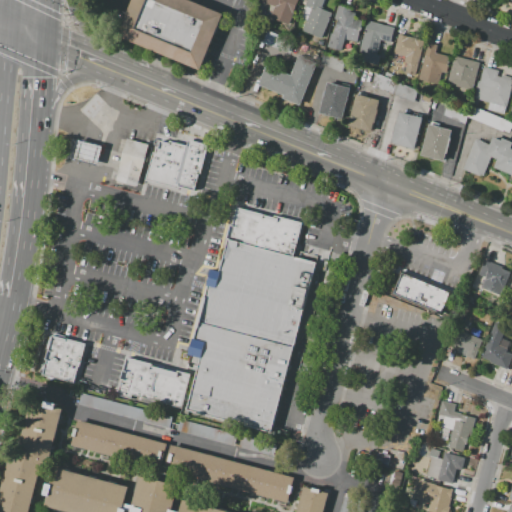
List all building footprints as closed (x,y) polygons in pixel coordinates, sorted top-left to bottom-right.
[(132,0),(186,0),(223,15),(199,71),(117,37),(132,0)] [(263,0),(263,2),(275,6),(271,17),(289,23),(297,0),(263,0)] [(307,0),(322,0),(320,9),(331,13),(322,39),(301,32),(305,20),(301,18),(307,0)] [(336,4),(351,8),(350,12),(356,14),(354,19),(362,21),(356,42),(344,38),(340,52),(325,48),(330,33),(331,33),(333,27),(335,28),(337,20),(332,19),(336,4)] [(367,21),(394,27),(390,45),(380,43),(378,55),(380,56),(378,66),(357,61),(367,21)] [(398,34),(424,40),(415,77),(403,74),(406,63),(403,62),(405,57),(393,54),(398,34)] [(426,42),(437,45),(435,53),(450,57),(446,74),(440,73),(438,84),(417,79),(426,42)] [(257,86),(264,67),(290,77),(299,54),(316,60),(300,104),(282,97),(283,95),(257,86)] [(454,56),(478,62),(471,93),(446,87),(454,56)] [(483,67),(497,70),(496,76),(500,77),(500,75),(510,78),(509,80),(511,80),(511,84),(506,106),(475,99),(483,67)] [(413,102),(418,91),(374,73),(370,84),(413,102)] [(327,83),(349,89),(341,119),(318,113),(327,83)] [(356,94),(379,101),(370,132),(348,126),(356,94)] [(466,117),(507,132),(511,122),(470,107),(468,114),(445,106),(442,115),(464,123),(466,117)] [(399,111),(422,117),(414,149),(391,143),(393,134),(392,134),(396,120),(397,121),(399,111)] [(428,124),(451,130),(443,161),(420,156),(428,124)] [(492,137),(501,141),(502,139),(511,143),(510,148),(511,148),(511,175),(493,168),(496,160),(490,157),(482,178),(462,169),(474,138),(489,144),(492,137)] [(157,138),(185,145),(186,139),(208,145),(196,191),(179,187),(178,191),(145,182),(157,138)] [(77,140),(102,147),(97,165),(73,159),(77,140)] [(127,140),(148,146),(139,178),(118,173),(127,140)] [(227,238),(224,237),(234,202),(305,222),(295,257),(227,238)] [(227,238),(295,257),(315,263),(270,434),(186,412),(199,360),(186,357),(208,276),(210,270),(218,272),(227,238)] [(483,259),(510,270),(500,297),(479,289),(484,276),(478,274),(483,259)] [(401,273),(449,292),(441,313),(393,294),(401,273)] [(494,322),(505,326),(499,341),(507,344),(504,350),(511,352),(511,356),(508,368),(481,359),(494,322)] [(469,333),(471,327),(480,330),(478,337),(469,333)] [(459,331),(484,341),(476,361),(456,353),(458,347),(453,345),(459,331)] [(48,333),(88,343),(77,386),(37,376),(48,333)] [(123,356),(190,375),(181,410),(132,397),(131,400),(116,396),(122,374),(119,373),(123,356)] [(81,393),(172,417),(169,429),(78,405),(81,393)] [(63,409),(49,464),(42,462),(29,511),(0,511),(0,487),(9,453),(17,455),(32,401),(63,409)] [(440,401),(457,405),(456,410),(474,415),(465,452),(447,447),(452,429),(441,426),(444,416),(437,415),(440,401)] [(179,420),(237,435),(234,446),(176,431),(179,420)] [(78,421),(167,444),(160,469),(71,445),(78,421)] [(241,436),(281,446),(278,458),(238,447),(241,436)] [(171,445),(296,478),(289,504),(164,471),(171,445)] [(429,448),(466,457),(462,471),(456,469),(452,485),(436,481),(437,479),(426,476),(431,457),(427,456),(429,448)] [(410,471),(423,472),(425,458),(411,456),(410,471)] [(128,487),(121,511),(63,511),(44,507),(54,467),(128,487)] [(130,511),(140,475),(179,485),(171,511),(130,511)] [(297,511),(304,487),(328,493),(323,511),(297,511)] [(427,511),(433,487),(454,493),(450,508),(447,508),(445,511),(427,511)] [(337,511),(342,496),(367,502),(364,511),(337,511)] [(228,511),(179,511),(183,500),(228,511)]
